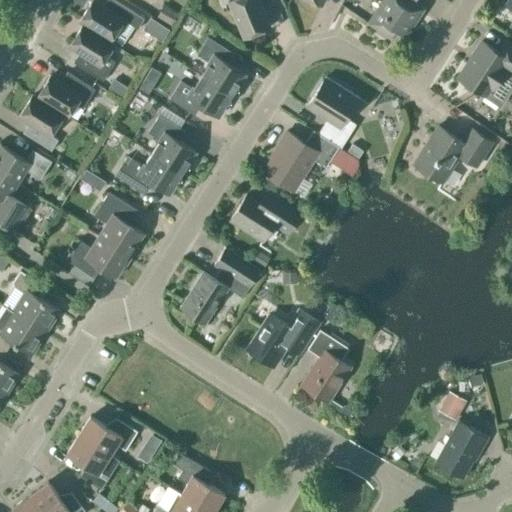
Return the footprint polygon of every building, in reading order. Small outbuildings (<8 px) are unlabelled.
[(83,23),(109,41),(112,37),(122,44),(134,26),(137,29),(144,18),(115,0),(106,0),(102,6),(92,0),(91,0),(79,20),(83,23)] [(259,0),(230,0),(228,1),(243,37),(270,26),(259,0)] [(405,36),(423,8),(413,1),(414,0),(382,0),(368,22),(390,37),(395,30),(405,36)] [(101,63),(113,44),(109,41),(83,23),(69,45),(80,51),(73,62),(98,77),(104,66),(101,63)] [(209,62),(201,75),(231,94),(245,73),(223,60),(229,50),(208,37),(197,54),(209,62)] [(511,72),(511,45),(504,40),(497,51),(481,40),(457,77),(485,95),(503,67),(511,72)] [(151,95),(161,74),(152,70),(142,90),(151,95)] [(36,97),(64,112),(68,115),(75,104),(82,108),(95,89),(67,71),(60,82),(50,75),(36,97)] [(218,115),(231,94),(201,75),(193,88),(180,80),(169,98),(190,111),(196,102),(218,115)] [(326,120),(318,133),(341,147),(355,124),(345,117),(358,97),(326,76),(306,107),(326,120)] [(130,88),(114,78),(107,88),(123,98),(130,88)] [(36,97),(32,95),(19,115),(29,122),(23,132),(51,150),(58,139),(50,134),(64,112),(36,97)] [(160,139),(152,152),(182,172),(195,151),(174,137),(180,128),(159,114),(148,132),(160,139)] [(476,165),(492,141),(471,127),(462,140),(438,125),(413,163),(442,181),(459,154),(476,165)] [(341,147),(318,133),(313,130),(305,142),(286,131),(276,147),(278,148),(264,171),(293,190),(303,197),(312,183),(302,176),(313,159),(334,172),(347,151),(343,148),(341,147)] [(0,145),(0,170),(18,182),(26,170),(40,179),(51,161),(32,149),(26,159),(1,144),(0,145)] [(168,193),(182,172),(152,152),(143,166),(131,158),(126,166),(122,163),(115,175),(140,191),(147,179),(168,193)] [(18,182),(0,170),(0,221),(16,231),(31,207),(11,195),(18,182)] [(107,223),(99,235),(129,254),(143,232),(129,223),(137,209),(108,191),(93,214),(107,223)] [(287,233),(300,212),(277,197),(270,208),(247,193),(231,218),(263,239),(273,224),(287,233)] [(115,276),(129,254),(99,235),(91,247),(78,238),(65,259),(73,264),(69,272),(88,284),(93,277),(94,277),(101,267),(115,276)] [(203,271),(181,306),(205,322),(227,287),(243,297),(261,268),(225,245),(213,265),(220,269),(214,278),(203,271)] [(25,293),(13,311),(42,329),(47,321),(52,320),(59,309),(40,297),(47,287),(20,270),(13,281),(14,286),(25,293)] [(347,311),(333,303),(325,316),(339,325),(347,311)] [(0,347),(6,351),(12,341),(28,351),(31,353),(38,341),(37,337),(42,329),(13,311),(6,306),(0,315),(0,347)] [(246,348),(249,350),(251,348),(260,354),(258,356),(274,366),(287,345),(299,353),(312,333),(319,320),(298,306),(286,324),(269,313),(246,348)] [(327,400),(350,366),(340,360),(348,347),(320,329),(307,348),(320,356),(302,384),(327,400)] [(0,361),(0,360),(6,351),(0,347),(0,392),(1,393),(6,385),(11,384),(18,373),(0,361)] [(466,399),(448,390),(437,409),(455,419),(466,399)] [(90,415),(78,434),(110,454),(116,444),(125,450),(137,431),(116,417),(109,427),(90,415)] [(477,455),(488,436),(458,419),(435,461),(463,477),(475,454),(477,455)] [(103,464),(110,454),(78,434),(66,453),(86,465),(79,475),(101,489),(113,470),(103,464)] [(187,483),(181,493),(213,511),(224,493),(204,481),(210,471),(178,452),(172,463),(182,469),(177,477),(187,483)] [(48,481),(30,493),(43,511),(85,511),(71,492),(61,499),(48,481)] [(43,511),(30,493),(12,507),(15,511),(43,511)] [(213,511),(181,493),(175,503),(162,496),(152,511),(213,511)]
